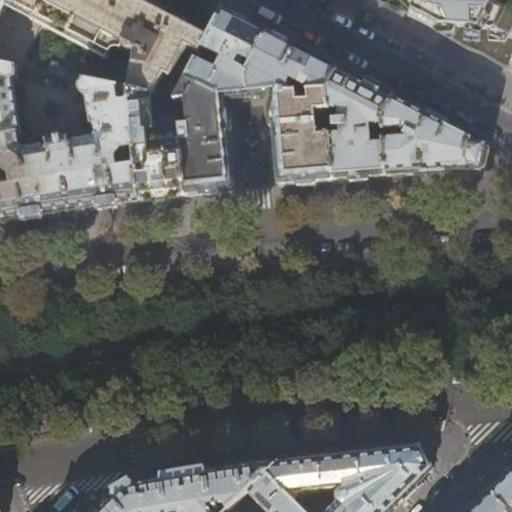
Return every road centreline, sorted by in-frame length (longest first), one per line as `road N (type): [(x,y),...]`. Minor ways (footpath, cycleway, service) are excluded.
road 1 (secondary): [(511,218),(262,235),(0,275)]
road 2 (secondary): [(118,439),(511,395)]
road 3 (residential): [(271,0),(511,127)]
road 4 (secondary): [(0,461),(118,439)]
